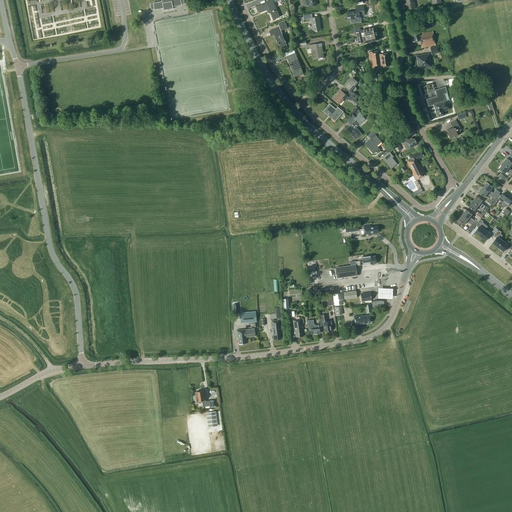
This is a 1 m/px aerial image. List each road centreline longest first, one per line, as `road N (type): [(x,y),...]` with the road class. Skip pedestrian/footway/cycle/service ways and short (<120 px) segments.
road 1 (tertiary): [(81,366),(225,359),(364,339),(392,318),(417,254)]
road 2 (unclassified): [(1,0),(50,250),(76,295),(81,366)]
road 3 (primary): [(416,223),(288,105),(228,0)]
road 4 (residential): [(452,182),(432,206),(417,206),(301,104)]
road 5 (residential): [(452,182),(406,100),(387,0)]
road 6 (residential): [(301,104),(239,0)]
road 7 (residential): [(301,104),(339,65),(327,0)]
